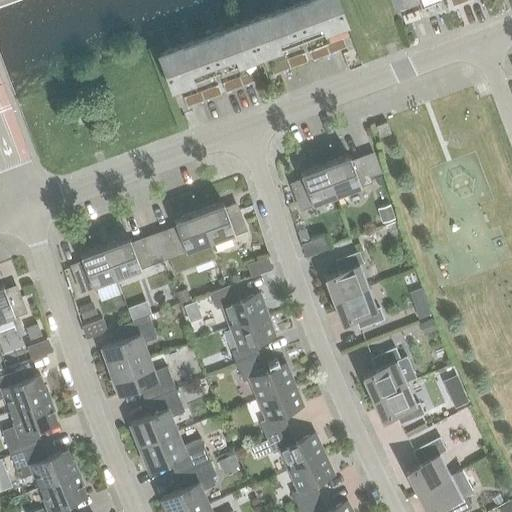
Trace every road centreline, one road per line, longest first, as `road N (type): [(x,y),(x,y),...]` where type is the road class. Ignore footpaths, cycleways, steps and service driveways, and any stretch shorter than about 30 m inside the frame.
road 1 (residential): [(246,132),(325,366),(394,511)]
road 2 (residential): [(133,511),(23,212)]
road 3 (residential): [(246,132),(484,44)]
road 4 (residential): [(23,212),(246,132)]
